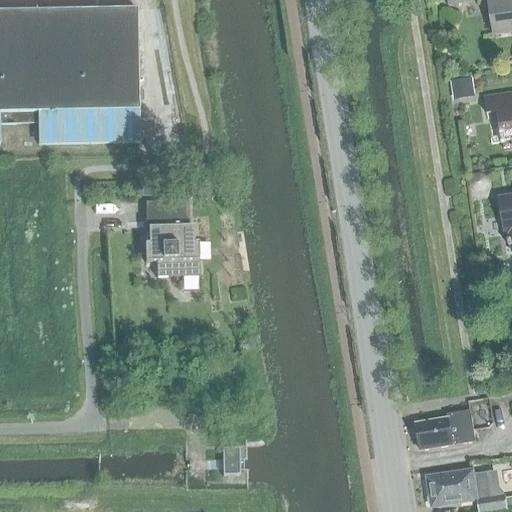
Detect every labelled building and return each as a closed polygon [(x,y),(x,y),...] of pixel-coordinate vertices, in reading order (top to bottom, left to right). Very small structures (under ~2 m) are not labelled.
[(511,0),(487,0),(493,37),(511,33),(511,0)] [(139,144),(136,11),(0,12),(0,126),(37,126),(38,146),(139,144)] [(454,101),(475,98),(472,79),(451,82),(454,101)] [(511,96),(484,100),(486,115),(497,113),(502,144),(504,144),(505,151),(511,150),(511,96)] [(474,177),(470,182),(471,186),(476,189),(482,188),(485,184),(485,179),(480,176),(474,177)] [(511,200),(500,202),(506,237),(509,236),(511,253),(511,252),(511,200)] [(189,228),(188,203),(145,204),(146,231),(148,231),(149,246),(145,246),(145,264),(156,264),(156,279),(199,278),(198,244),(194,244),(193,228),(189,228)] [(475,443),(469,412),(446,416),(446,420),(415,425),(419,452),(475,443)] [(239,477),(238,451),(221,451),(222,478),(239,477)] [(494,497),(490,469),(426,479),(431,510),(477,503),(478,511),(507,511),(511,511),(511,498),(505,500),(505,496),(494,497)]
